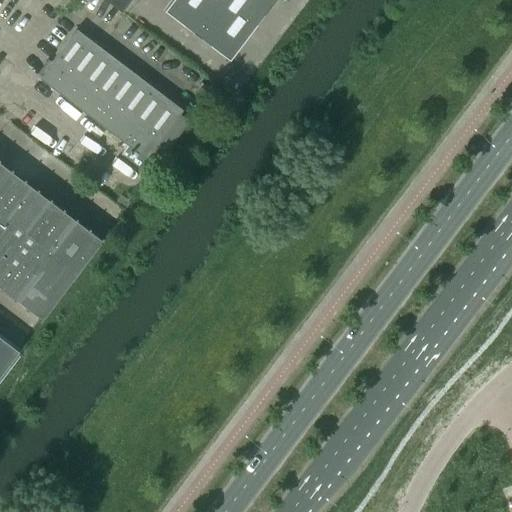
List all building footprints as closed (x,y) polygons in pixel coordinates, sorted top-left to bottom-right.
[(102,0),(121,14),(131,0),(102,0)] [(228,60),(273,0),(171,0),(163,11),(228,60)] [(182,110),(77,31),(75,29),(49,63),(38,79),(144,159),(182,110)] [(39,321),(102,239),(100,238),(99,240),(87,231),(89,229),(87,228),(86,230),(74,221),(76,219),(75,218),(73,220),(61,211),(63,209),(62,208),(60,210),(49,201),(50,200),(49,198),(47,201),(35,192),(37,190),(36,189),(34,191),(23,182),(24,180),(23,179),(21,181),(10,172),(11,170),(10,169),(8,171),(0,165),(0,288),(0,289),(0,291),(0,292),(2,290),(13,299),(12,301),(13,302),(15,299),(26,308),(25,311),(26,312),(27,310),(39,319),(38,320),(39,321)] [(0,372),(17,351),(0,338),(0,372)]
